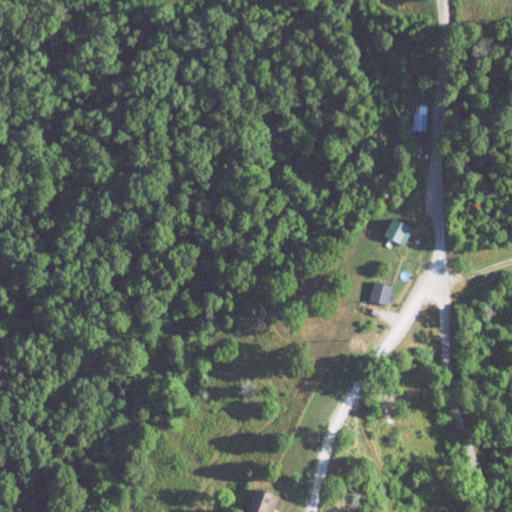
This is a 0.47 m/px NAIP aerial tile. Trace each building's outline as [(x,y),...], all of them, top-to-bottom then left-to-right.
[(425,130),(425,114),(413,114),(413,130),(425,130)] [(420,218),(410,215),(396,257),(406,260),(420,218)] [(411,279),(408,270),(366,281),(368,290),(411,279)] [(380,306),(380,297),(340,297),(340,306),(380,306)] [(246,511),(273,511),(278,497),(254,489),(246,511)]
